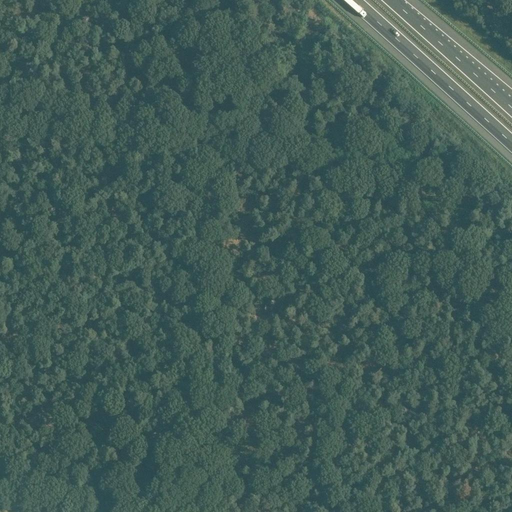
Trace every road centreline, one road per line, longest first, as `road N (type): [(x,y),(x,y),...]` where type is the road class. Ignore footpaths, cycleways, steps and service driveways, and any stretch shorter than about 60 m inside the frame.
road 1 (track): [(207,137),(173,511)]
road 2 (motorway): [(352,0),(511,144)]
road 3 (track): [(207,137),(0,112)]
road 4 (motorway): [(511,109),(391,0)]
